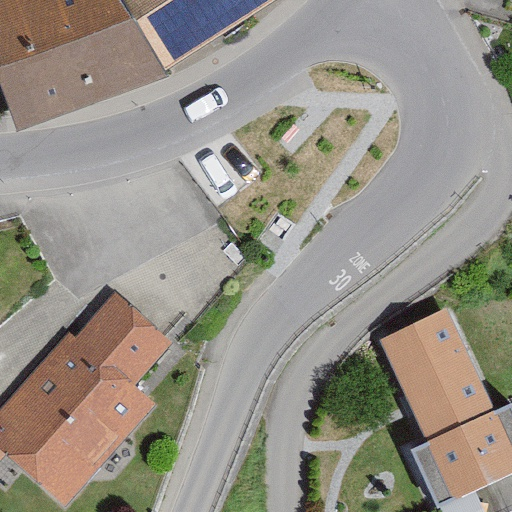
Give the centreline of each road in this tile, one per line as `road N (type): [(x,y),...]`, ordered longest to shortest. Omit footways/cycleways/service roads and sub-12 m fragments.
road 1 (unclassified): [(188,511),(279,307),(399,220),(462,106)]
road 2 (residential): [(462,106),(490,179),(461,232),(338,329),(305,371),(285,418),(283,511)]
road 3 (tertiary): [(0,158),(150,134),(270,73),(346,0)]
road 4 (unknown): [(117,170),(105,265),(83,300),(0,382)]
road 5 (unclassified): [(462,106),(401,0)]
